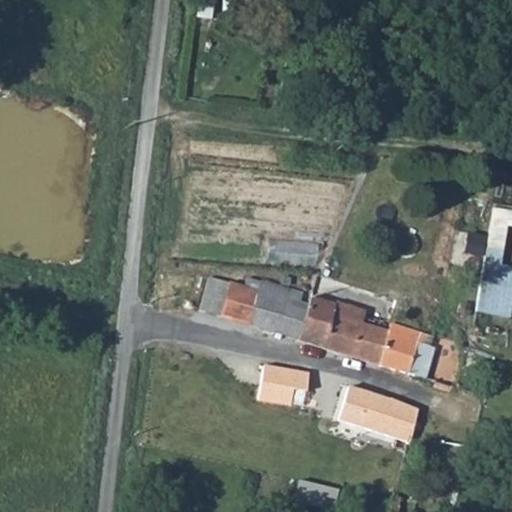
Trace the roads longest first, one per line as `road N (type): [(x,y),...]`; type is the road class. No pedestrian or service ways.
road 1 (unclassified): [(127,325),(160,0)]
road 2 (residential): [(127,325),(292,355),(442,401)]
road 3 (unclassified): [(105,511),(127,325)]
road 4 (track): [(128,316),(0,296)]
